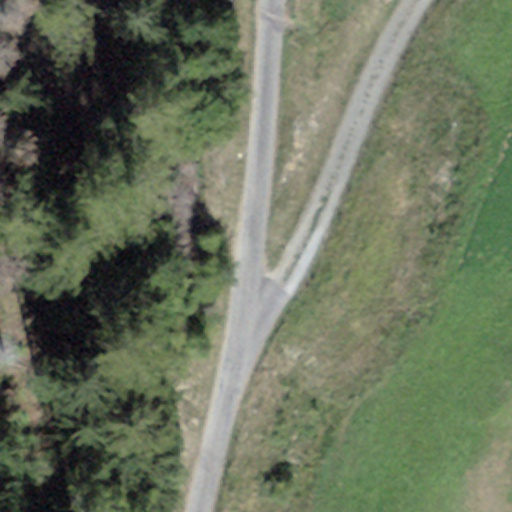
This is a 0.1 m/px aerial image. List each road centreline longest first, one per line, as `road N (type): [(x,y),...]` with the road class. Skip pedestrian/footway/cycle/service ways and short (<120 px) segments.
road 1 (unclassified): [(226,511),(265,374),(280,113),(299,0)]
road 2 (track): [(265,374),(352,219),(391,100),(446,0)]
